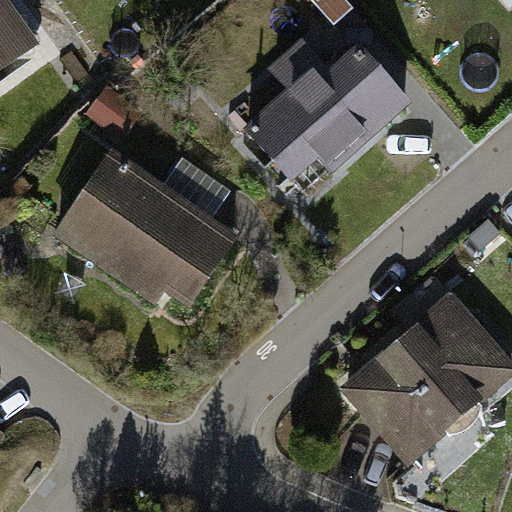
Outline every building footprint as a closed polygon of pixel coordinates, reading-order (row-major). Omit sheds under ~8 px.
[(6,0),(0,0),(0,56),(32,33),(6,0)] [(284,85),(240,124),(288,177),(315,153),(331,169),(409,100),(355,40),(328,64),(302,35),(267,66),(284,85)] [(149,143),(88,233),(212,316),(273,226),(149,143)] [(511,373),(457,305),(341,397),(403,475),(511,389),(511,373)] [(0,443),(12,422),(0,415),(0,443)]
